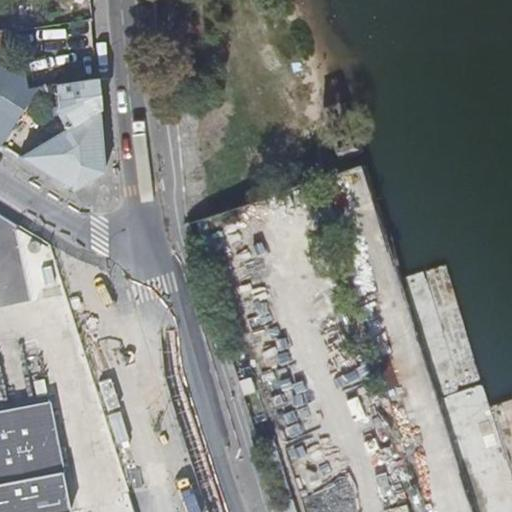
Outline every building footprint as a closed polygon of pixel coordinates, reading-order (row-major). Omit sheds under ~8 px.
[(55,0),(12,0),(15,20),(57,16),(55,0)] [(70,84),(60,25),(34,29),(37,48),(42,48),(43,51),(37,52),(38,58),(44,57),(45,64),(25,67),(29,90),(36,89),(58,86),(70,84)] [(0,49),(1,50),(12,33),(9,32),(3,32),(0,31),(0,49)] [(29,90),(1,50),(0,52),(0,146),(36,89),(29,90)] [(105,174),(97,80),(70,84),(58,86),(61,117),(68,131),(20,159),(73,193),(105,174)] [(344,103),(325,109),(331,129),(350,123),(344,103)] [(353,131),(334,137),(340,157),(359,151),(353,131)] [(0,511),(69,511),(48,405),(0,414),(0,511)]
